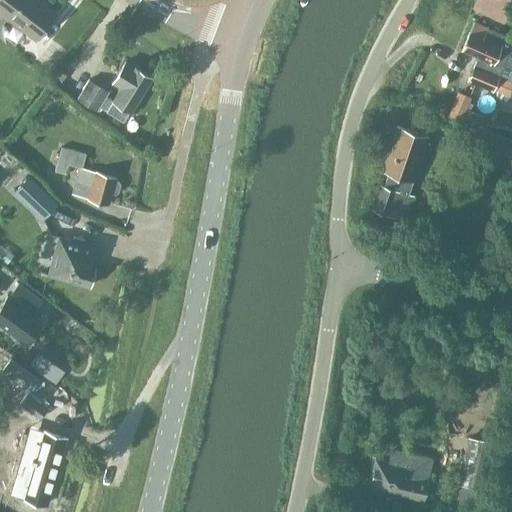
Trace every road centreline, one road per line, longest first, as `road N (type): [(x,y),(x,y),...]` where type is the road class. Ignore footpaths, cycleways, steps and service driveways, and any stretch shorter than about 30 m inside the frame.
road 1 (unclassified): [(149,511),(246,41)]
road 2 (unclassified): [(337,263),(351,124),(412,0)]
road 3 (unclassified): [(295,511),(337,263)]
road 4 (unclassified): [(511,305),(337,263)]
